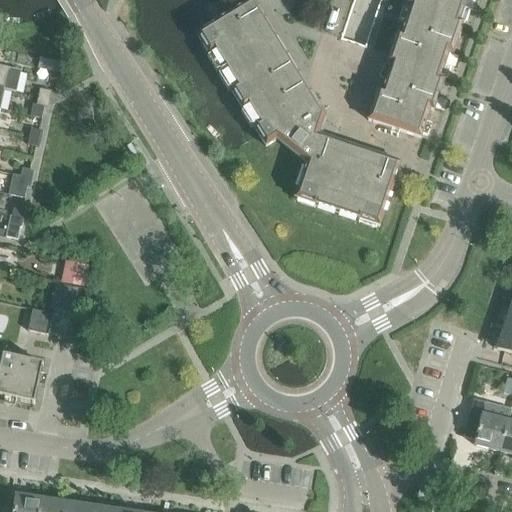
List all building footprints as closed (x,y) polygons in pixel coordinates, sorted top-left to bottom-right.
[(253,0),(197,36),(266,148),(277,141),(307,165),(295,200),(379,228),(396,178),(409,183),(425,137),(427,137),(431,126),(429,125),(433,112),(444,81),(444,80),(446,80),(450,68),(448,68),(452,55),(463,24),(463,23),(465,23),(469,11),(467,11),(470,0),(408,0),(406,8),(407,8),(398,34),(397,34),(390,57),(366,49),(365,49),(353,45),(341,41),(341,40),(323,34),(305,85),(253,0)] [(50,66),(50,70),(62,72),(63,64),(51,62),(50,66)] [(0,89),(4,91),(9,70),(0,68),(0,89)] [(38,98),(50,100),(52,93),(40,90),(38,98)] [(50,100),(38,98),(37,106),(48,109),(50,100)] [(30,138),(41,140),(43,133),(31,130),(30,138)] [(41,140),(30,138),(28,146),(39,149),(41,140)] [(21,178),(32,181),(34,172),(23,170),(21,178)] [(32,181),(21,178),(19,186),(30,188),(32,181)] [(12,218),(24,220),(25,212),(14,210),(12,218)] [(24,220),(12,218),(10,226),(22,228),(24,220)] [(65,260),(61,282),(85,286),(89,264),(65,260)] [(77,291),(55,286),(50,309),(72,313),(77,291)] [(53,316),(52,316),(33,311),(28,332),(28,333),(48,337),(53,316)] [(511,329),(504,327),(496,351),(511,355),(511,329)] [(0,398),(5,400),(34,406),(43,366),(25,362),(3,357),(0,372),(0,398)] [(511,412),(511,409),(511,396),(504,394),(500,409),(511,412)] [(475,448),(501,454),(508,424),(483,417),(475,448)] [(511,424),(508,424),(501,454),(511,457),(511,424)] [(40,511),(42,501),(16,497),(14,511),(40,511)] [(42,501),(40,511),(65,511),(67,505),(66,505),(42,501)] [(65,511),(91,511),(92,509),(91,509),(92,506),(89,502),(81,501),(78,504),(77,507),(67,505),(65,511)]
